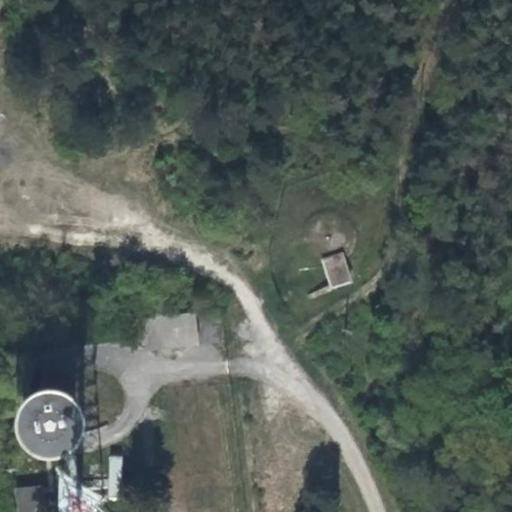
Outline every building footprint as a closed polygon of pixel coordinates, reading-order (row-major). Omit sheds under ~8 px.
[(351,288),(338,257),(319,264),(329,295),(351,288)] [(142,313),(123,316),(126,347),(147,343),(142,313)] [(197,315),(155,315),(155,347),(197,347),(197,315)] [(183,511),(220,511),(205,381),(169,384),(183,511)] [(61,391),(16,395),(22,441),(66,435),(61,391)] [(109,455),(108,498),(120,498),(120,455),(109,455)] [(13,489),(17,511),(40,511),(37,485),(13,489)]
